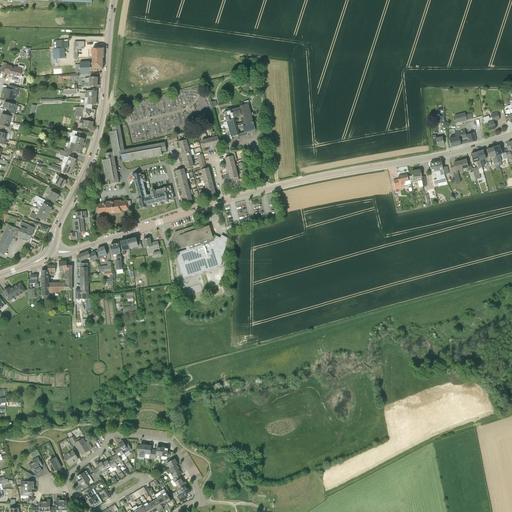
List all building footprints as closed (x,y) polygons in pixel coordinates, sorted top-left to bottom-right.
[(64,48),(54,49),(55,59),(65,58),(64,48)] [(92,59),(103,59),(103,48),(98,48),(92,48),(92,59)] [(103,69),(103,59),(92,59),(92,64),(91,63),(91,62),(80,62),(81,74),(91,73),(91,72),(98,72),(98,69),(103,69)] [(14,68),(12,68),(12,66),(7,65),(5,73),(12,75),(10,82),(18,84),(20,79),(23,77),(22,76),(24,67),(18,65),(18,68),(15,67),(14,68)] [(98,78),(93,77),(89,77),(89,78),(85,79),(85,82),(82,82),(82,86),(85,86),(92,86),(97,87),(97,81),(98,81),(98,79),(98,78)] [(16,91),(18,92),(19,88),(9,85),(8,89),(6,88),(4,98),(14,100),(16,96),(15,95),(16,91)] [(92,105),(96,105),(96,98),(85,98),(84,107),(92,108),(92,105)] [(3,108),(9,109),(9,112),(15,114),(16,111),(14,110),(15,104),(5,102),(3,108)] [(254,130),(254,129),(255,128),(253,123),(248,104),(240,106),(240,107),(232,109),(224,112),(231,137),(238,135),(238,137),(240,137),(239,134),(238,130),(243,128),(244,132),(245,135),(246,135),(246,133),(256,130),(255,130),(254,130)] [(92,109),(92,108),(84,107),(84,108),(76,107),(75,116),(79,117),(81,117),(81,119),(80,119),(79,123),(80,123),(82,123),(82,127),(92,129),(95,110),(92,109)] [(8,115),(2,114),(1,119),(11,122),(12,116),(14,117),(15,114),(9,112),(8,115)] [(465,112),(458,114),(460,122),(467,121),(465,112)] [(442,116),(437,117),(438,124),(441,123),(445,123),(444,116),(444,113),(442,113),(442,116)] [(493,122),(500,119),(497,113),(491,115),(491,117),(490,118),(489,116),(488,116),(483,118),(484,121),(483,122),(484,126),(487,124),(488,126),(490,131),(496,128),(493,122)] [(0,121),(0,125),(5,126),(4,130),(11,131),(12,125),(10,125),(11,122),(1,119),(0,121)] [(113,152),(120,151),(123,151),(118,126),(112,127),(113,131),(109,132),(110,132),(109,132),(109,136),(110,136),(111,139),(110,139),(110,143),(111,142),(112,145),(111,146),(112,149),(113,152)] [(10,135),(11,131),(4,130),(4,133),(0,131),(0,137),(6,139),(7,134),(10,135)] [(475,136),(474,133),(466,135),(465,130),(454,132),(455,137),(449,139),(450,143),(451,147),(476,141),(475,136)] [(73,131),(72,133),(70,133),(69,136),(74,136),(72,142),(73,143),(83,146),(83,145),(84,146),(85,143),(84,143),(85,139),(78,137),(76,136),(78,132),(73,131)] [(443,140),(442,137),(436,138),(436,135),(431,136),(433,145),(437,145),(437,146),(444,145),(443,142),(444,142),(443,141),(443,140)] [(82,147),(83,146),(73,143),(69,142),(66,149),(65,148),(64,152),(70,153),(71,154),(72,151),(73,151),(76,152),(80,153),(81,150),(82,150),(83,147),(82,147)] [(159,155),(162,155),(162,152),(166,151),(165,144),(120,152),(121,155),(122,162),(123,162),(122,161),(126,160),(126,161),(129,161),(129,160),(132,159),(133,160),(136,160),(136,159),(139,158),(139,159),(142,158),(142,157),(146,157),(146,158),(149,157),(149,156),(152,156),(152,157),(156,156),(155,155),(159,154),(159,155)] [(504,159),(507,158),(505,149),(501,150),(500,145),(493,148),(498,165),(499,166),(502,165),(501,162),(499,155),(502,154),(504,159)] [(495,166),(498,165),(493,148),(486,150),(488,154),(489,158),(492,157),(495,164),(495,166)] [(480,160),(481,165),(484,165),(483,160),(486,159),(485,155),(483,150),(477,152),(480,160)] [(121,155),(120,152),(120,151),(113,152),(105,153),(106,160),(103,160),(102,161),(103,164),(104,164),(104,167),(105,167),(106,170),(105,170),(106,174),(107,173),(107,177),(106,177),(107,180),(110,180),(111,184),(117,183),(113,157),(121,155)] [(480,160),(477,152),(476,153),(475,152),(474,153),(471,154),(473,163),(476,162),(478,167),(472,169),(473,172),(476,180),(481,178),(479,174),(478,170),(482,169),(481,165),(480,160)] [(226,163),(234,161),(232,153),(227,155),(227,157),(225,158),(226,163)] [(76,159),(72,157),(70,157),(66,164),(74,167),(76,163),(75,162),(76,159)] [(470,171),(469,168),(468,163),(467,164),(466,160),(460,161),(462,169),(466,168),(467,171),(470,171)] [(442,168),(442,166),(441,161),(430,164),(431,169),(431,173),(435,172),(437,179),(433,180),(435,185),(447,182),(444,175),(442,168)] [(458,170),(462,169),(460,161),(454,163),(455,167),(454,167),(455,174),(453,174),(455,180),(460,179),(458,173),(459,173),(458,170)] [(60,172),(62,168),(52,164),(50,169),(60,172)] [(72,172),(74,167),(66,164),(63,171),(65,172),(70,174),(71,171),(72,172)] [(422,181),(423,187),(426,186),(425,176),(421,177),(420,170),(411,171),(412,176),(409,176),(411,184),(411,182),(422,181)] [(144,175),(141,175),(140,172),(132,175),(134,181),(135,181),(139,199),(138,199),(140,209),(142,208),(142,209),(143,210),(146,209),(146,208),(146,207),(147,207),(147,205),(154,203),(157,203),(164,201),(171,199),(174,198),(171,186),(168,187),(163,188),(156,190),(157,191),(155,192),(155,191),(153,189),(151,190),(150,192),(151,195),(147,196),(143,182),(146,182),(144,175)] [(239,179),(238,175),(237,172),(229,174),(231,179),(233,178),(234,181),(239,179)] [(60,178),(61,177),(57,175),(56,179),(58,180),(56,183),(59,185),(63,187),(66,181),(60,178)] [(408,181),(408,180),(407,175),(398,177),(399,179),(393,180),(394,185),(396,190),(401,189),(401,188),(405,187),(405,185),(411,184),(409,176),(410,180),(408,181)] [(52,191),(53,189),(49,187),(46,193),(49,195),(47,198),(51,200),(55,202),(59,195),(52,191)] [(49,205),(44,203),(46,200),(36,195),(34,200),(37,202),(37,203),(40,204),(39,205),(42,207),(40,210),(49,214),(52,208),(48,206),(49,205)] [(128,201),(121,202),(121,201),(105,202),(103,203),(104,204),(97,205),(98,213),(104,212),(105,214),(122,213),(122,210),(129,210),(130,211),(132,211),(131,205),(128,205),(128,201)] [(45,221),(49,214),(40,210),(37,216),(32,213),(29,217),(35,220),(36,218),(41,220),(41,219),(45,221)] [(77,219),(83,219),(87,218),(86,211),(75,212),(76,216),(77,215),(77,219)] [(18,234),(18,235),(24,238),(29,225),(21,222),(19,227),(21,227),(20,230),(14,227),(12,232),(14,232),(18,234)] [(8,241),(10,242),(14,232),(12,232),(14,227),(8,225),(0,242),(0,253),(2,254),(8,241)] [(36,228),(29,225),(24,238),(29,241),(31,237),(33,233),(34,233),(36,228)] [(172,242),(183,248),(185,247),(186,250),(175,253),(183,278),(220,266),(224,254),(228,238),(221,234),(219,237),(211,234),(209,226),(195,231),(193,226),(175,232),(171,239),(171,240),(171,241),(172,242)] [(142,248),(141,242),(137,243),(136,238),(127,240),(130,250),(130,249),(132,249),(138,247),(139,249),(142,248)] [(152,249),(155,249),(159,248),(158,241),(151,243),(150,238),(146,239),(146,238),(144,239),(143,240),(144,245),(145,248),(152,247),(152,249)] [(130,251),(130,250),(127,240),(120,242),(121,246),(123,251),(122,251),(123,255),(126,254),(125,250),(127,250),(128,252),(130,251)] [(121,254),(120,249),(119,244),(110,245),(111,250),(112,255),(117,255),(121,254)] [(107,255),(106,252),(105,247),(97,249),(98,250),(95,251),(95,254),(97,258),(98,260),(100,259),(99,256),(103,255),(104,256),(107,255)] [(97,258),(95,254),(95,252),(89,255),(88,252),(78,256),(80,262),(88,259),(89,261),(91,261),(97,258)] [(21,283),(15,287),(19,295),(25,291),(21,283)] [(60,290),(64,290),(64,284),(64,283),(48,283),(48,292),(60,292),(60,290)] [(3,291),(9,301),(19,295),(15,287),(10,290),(9,288),(3,291)] [(81,299),(85,299),(86,303),(90,302),(89,299),(89,289),(81,290),(81,299)] [(88,441),(86,443),(83,438),(77,442),(74,436),(69,439),(74,447),(76,445),(82,455),(92,448),(88,441)] [(132,450),(130,447),(128,443),(125,445),(122,440),(120,442),(121,443),(119,445),(125,454),(132,450)] [(144,457),(146,445),(140,444),(140,446),(137,445),(137,450),(137,452),(139,453),(139,457),(144,457)] [(124,454),(125,454),(119,445),(118,445),(119,446),(117,447),(118,449),(115,451),(116,453),(121,459),(126,456),(124,454)] [(152,459),(153,450),(151,450),(152,446),(146,445),(144,457),(144,458),(152,459)] [(161,456),(163,447),(157,446),(157,450),(153,450),(152,459),(156,459),(156,456),(161,456)] [(164,462),(170,458),(171,452),(168,451),(168,448),(163,447),(161,456),(167,457),(167,459),(164,462)] [(77,457),(75,453),(73,450),(63,456),(66,461),(69,465),(75,461),(74,459),(77,457)] [(123,463),(121,459),(116,453),(114,454),(115,456),(113,457),(117,464),(120,462),(121,465),(123,463)] [(40,467),(43,465),(38,457),(32,460),(33,462),(29,465),(32,471),(34,470),(36,474),(39,473),(39,472),(42,470),(40,467)] [(60,465),(58,460),(56,457),(49,461),(51,463),(48,464),(53,472),(59,469),(57,466),(60,465)] [(118,466),(117,464),(113,457),(110,459),(111,460),(109,462),(108,460),(107,460),(112,467),(113,469),(116,467),(117,469),(119,468),(118,466)] [(170,468),(176,464),(178,463),(175,458),(172,461),(170,458),(164,462),(165,464),(167,463),(170,468)] [(112,467),(107,460),(105,462),(104,460),(102,462),(107,471),(108,473),(110,471),(109,469),(112,467)] [(102,474),(107,471),(102,462),(99,463),(98,462),(95,463),(98,467),(96,469),(100,476),(102,474)] [(174,479),(180,475),(179,472),(178,469),(179,469),(176,464),(170,468),(166,470),(168,474),(170,473),(174,479)] [(86,477),(87,477),(89,476),(86,471),(77,477),(78,479),(77,480),(78,482),(86,477)] [(178,490),(186,486),(186,485),(187,485),(185,482),(183,483),(179,476),(181,475),(180,475),(174,479),(172,480),(174,483),(175,482),(177,486),(175,487),(174,487),(173,490),(175,490),(175,489),(176,491),(178,490)] [(89,482),(87,477),(86,477),(78,482),(79,484),(81,484),(82,486),(84,486),(86,489),(91,486),(89,482)] [(0,490),(3,490),(1,485),(8,483),(7,480),(0,482),(1,484),(0,483),(0,490)] [(94,495),(97,493),(94,488),(95,487),(93,485),(91,486),(86,489),(84,491),(86,495),(84,496),(86,500),(94,495)] [(177,497),(178,498),(180,502),(187,498),(185,496),(187,495),(186,494),(190,492),(186,486),(178,490),(181,495),(177,497)] [(34,492),(34,487),(21,487),(21,495),(31,495),(31,492),(34,492)] [(162,495),(167,504),(171,501),(166,492),(162,495)] [(94,495),(86,500),(90,507),(92,505),(94,508),(93,508),(100,504),(100,503),(99,504),(98,502),(94,495)] [(162,506),(167,504),(162,495),(157,498),(158,500),(162,506)] [(162,507),(162,506),(158,500),(157,498),(153,501),(159,511),(163,509),(162,507)] [(62,510),(62,501),(56,501),(56,508),(53,507),(53,511),(61,511),(62,510)] [(67,511),(70,511),(70,506),(67,506),(67,501),(62,501),(62,510),(67,510),(67,511)] [(44,511),(45,511),(45,502),(39,502),(39,507),(32,507),(33,511),(44,511)] [(53,511),(53,507),(50,507),(50,502),(45,502),(45,511),(50,511),(49,511),(53,511)] [(152,511),(158,511),(159,511),(153,503),(149,506),(152,511)]
